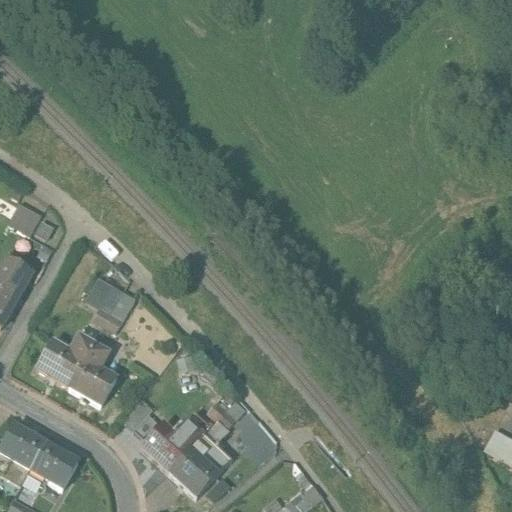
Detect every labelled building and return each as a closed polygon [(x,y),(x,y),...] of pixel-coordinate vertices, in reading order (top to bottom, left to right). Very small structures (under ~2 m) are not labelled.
[(17,210),(6,203),(0,213),(0,215),(11,222),(17,210)] [(40,222),(17,210),(11,222),(7,230),(29,242),(40,222)] [(50,233),(42,228),(35,240),(44,245),(50,233)] [(3,266),(0,272),(0,332),(29,281),(3,266)] [(122,299),(97,285),(84,307),(97,315),(98,314),(109,320),(122,299)] [(109,320),(98,314),(97,315),(91,326),(102,332),(109,320)] [(121,327),(109,320),(102,332),(114,339),(121,327)] [(69,359),(50,349),(35,376),(67,394),(91,352),(78,344),(69,359)] [(91,352),(67,394),(99,412),(115,385),(96,375),(105,360),(91,352)] [(140,406),(123,429),(140,444),(156,428),(147,420),(151,416),(140,406)] [(215,407),(206,417),(216,426),(225,416),(215,407)] [(235,425),(225,416),(216,426),(225,435),(235,425)] [(201,443),(189,456),(167,478),(195,504),(230,466),(214,452),(227,437),(225,435),(216,426),(201,443)] [(172,440),(161,430),(139,454),(166,478),(167,478),(189,456),(201,443),(184,427),(172,440)] [(44,451),(11,432),(0,452),(0,482),(20,494),(29,477),(44,451)] [(505,440),(495,435),(484,455),(494,461),(505,440)] [(511,452),(511,444),(505,440),(494,461),(504,467),(511,452)] [(76,469),(44,451),(29,477),(61,496),(76,469)]
